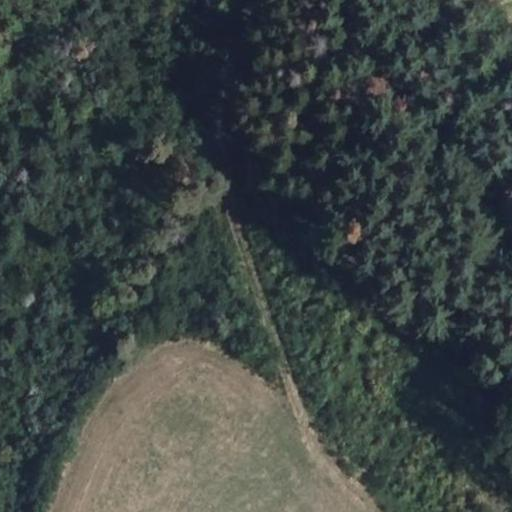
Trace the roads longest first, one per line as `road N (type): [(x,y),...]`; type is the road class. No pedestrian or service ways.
road 1 (track): [(377,511),(320,448),(279,365),(222,185),(213,105),(234,0)]
road 2 (track): [(0,166),(83,0)]
road 3 (track): [(342,0),(349,52),(468,0)]
road 4 (track): [(219,71),(349,52)]
